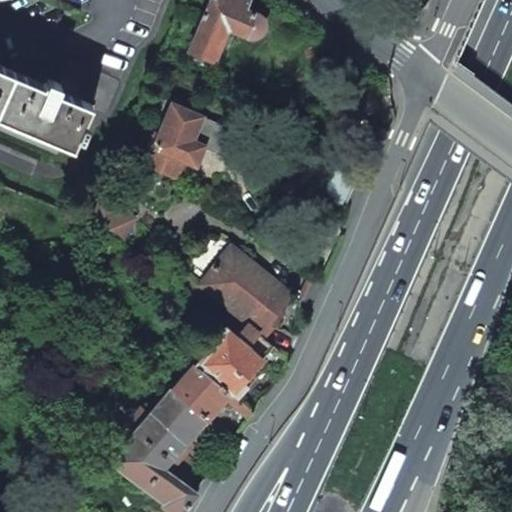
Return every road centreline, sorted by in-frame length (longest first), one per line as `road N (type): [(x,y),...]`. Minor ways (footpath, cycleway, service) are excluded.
road 1 (residential): [(427,79),(308,370),(213,511)]
road 2 (trunk): [(511,34),(362,378)]
road 3 (trunk): [(391,499),(511,235)]
road 4 (trunk): [(362,378),(258,511)]
road 5 (trunk): [(362,378),(290,511)]
road 6 (residential): [(323,0),(427,79)]
